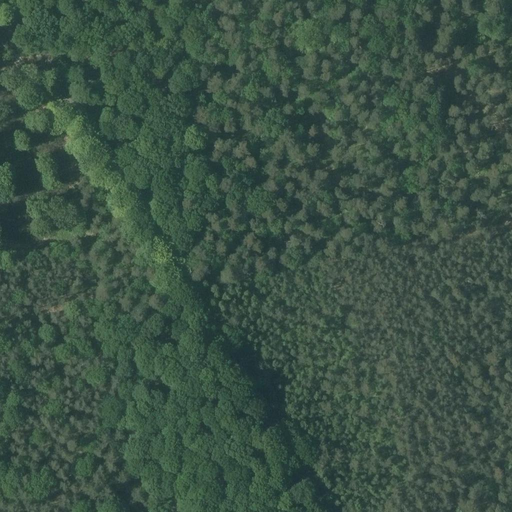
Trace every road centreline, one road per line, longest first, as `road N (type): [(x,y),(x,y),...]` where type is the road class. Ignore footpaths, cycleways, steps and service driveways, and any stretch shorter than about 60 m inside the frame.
road 1 (tertiary): [(323,511),(3,0)]
road 2 (track): [(381,0),(511,128)]
